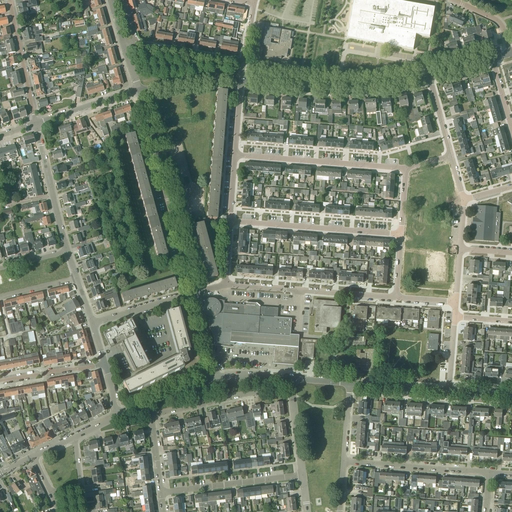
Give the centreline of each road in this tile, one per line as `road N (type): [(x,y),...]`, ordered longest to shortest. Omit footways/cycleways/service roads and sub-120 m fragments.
road 1 (residential): [(192,291),(139,89)]
road 2 (tertiary): [(238,78),(339,86),(425,75)]
road 3 (residential): [(398,298),(224,284)]
road 4 (residential): [(401,236),(228,219)]
road 5 (residential): [(233,155),(404,168)]
road 6 (residential): [(158,494),(299,475)]
road 7 (residential): [(485,473),(344,463)]
road 8 (residential): [(67,249),(36,123)]
road 9 (residential): [(146,415),(248,394),(263,377)]
road 10 (residential): [(36,123),(9,0)]
